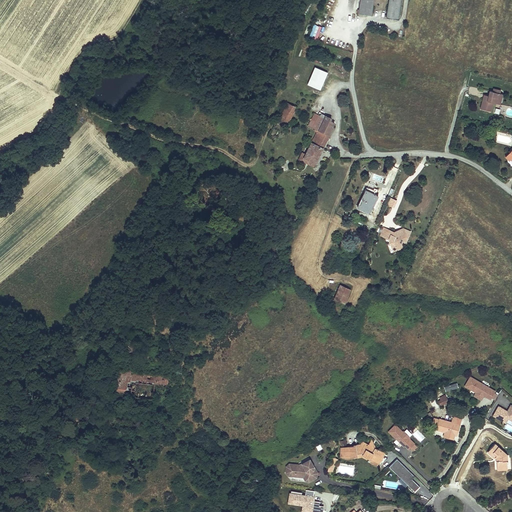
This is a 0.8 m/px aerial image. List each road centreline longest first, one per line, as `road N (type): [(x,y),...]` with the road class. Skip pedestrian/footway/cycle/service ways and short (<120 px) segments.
road 1 (track): [(333,96),(281,90),(257,158),(243,162),(90,113),(0,61)]
road 2 (residential): [(511,194),(448,155),(368,154)]
